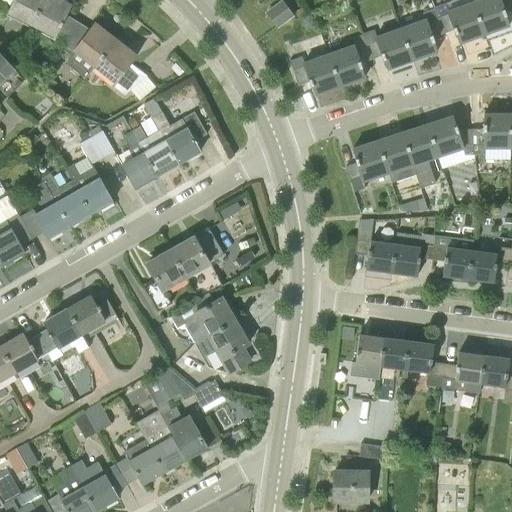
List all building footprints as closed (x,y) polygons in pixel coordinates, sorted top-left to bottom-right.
[(30,27),(43,0),(12,0),(6,14),(30,27)] [(67,15),(71,5),(60,0),(43,0),(30,27),(54,39),(64,48),(79,23),(67,15)] [(460,42),(484,33),(473,2),(472,0),(453,0),(434,7),(444,33),(455,29),(460,42)] [(511,11),(511,0),(479,0),(473,2),(484,33),(509,25),(504,12),(511,11)] [(277,26),(293,14),(283,1),(267,13),(277,26)] [(307,13),(303,7),(295,12),(298,18),(307,13)] [(432,37),(444,33),(434,7),(423,12),(425,20),(401,28),(412,59),(437,51),(432,37)] [(92,69),(115,40),(94,22),(89,30),(79,23),(64,48),(71,54),(68,59),(68,65),(85,79),(92,69)] [(388,68),(412,59),(401,28),(377,37),(374,29),(362,34),(371,59),(383,55),(388,68)] [(359,63),(371,59),(362,34),(351,38),(353,44),(329,54),(340,85),(364,77),(359,63)] [(147,75),(131,63),(136,56),(115,40),(92,69),(114,86),(124,95),(147,75)] [(0,81),(15,68),(2,54),(0,55),(0,81)] [(315,94),(340,85),(329,54),(304,63),(302,57),(290,61),(299,85),(310,81),(315,94)] [(46,76),(41,82),(50,90),(55,83),(46,76)] [(153,117),(180,163),(200,151),(194,141),(207,134),(194,112),(170,125),(162,112),(153,117)] [(484,146),(510,146),(510,114),(484,114),(484,129),(471,129),(471,153),(473,153),(474,155),(484,155),(484,146)] [(471,129),(457,130),(452,116),(428,125),(437,155),(462,147),(465,153),(471,153),(471,129)] [(126,121),(130,129),(137,125),(133,117),(126,121)] [(159,175),(180,163),(153,117),(152,118),(160,131),(147,138),(140,126),(132,130),(159,175)] [(114,152),(102,130),(99,124),(88,130),(91,137),(103,158),(114,152)] [(427,158),(437,155),(428,125),(403,133),(421,188),(435,183),(427,158)] [(32,130),(22,139),(30,147),(40,138),(32,130)] [(135,188),(159,175),(132,130),(123,136),(130,147),(128,148),(133,157),(121,164),(135,188)] [(420,188),(421,188),(403,133),(378,141),(391,182),(415,174),(420,188)] [(91,164),(103,158),(91,137),(79,143),(91,164)] [(363,180),(388,171),(378,141),(353,149),(357,163),(346,167),(354,191),(365,187),(363,180)] [(11,156),(16,167),(25,163),(20,152),(11,156)] [(79,174),(73,164),(65,169),(79,192),(92,213),(113,201),(99,178),(93,167),(79,174)] [(92,213),(79,192),(65,169),(72,181),(59,188),(50,173),(43,177),(46,181),(71,225),(92,213)] [(71,225),(46,181),(43,177),(41,178),(44,182),(32,189),(44,210),(36,214),(33,209),(20,216),(32,238),(44,231),(48,238),(71,225)] [(419,210),(427,210),(423,197),(415,200),(419,210)] [(241,210),(237,201),(219,211),(224,219),(241,210)] [(32,238),(20,216),(20,217),(18,213),(0,222),(0,258),(3,264),(24,252),(20,245),(32,238)] [(502,228),(510,229),(510,218),(503,217),(502,228)] [(395,244),(371,241),(371,231),(358,230),(355,253),(368,255),(366,269),(392,272),(397,236),(396,235),(395,244)] [(432,259),(435,235),(435,236),(422,234),(421,239),(397,236),(392,272),(417,275),(420,257),(432,259)] [(468,278),(473,240),(435,235),(432,259),(444,261),(442,275),(468,278)] [(222,285),(209,263),(194,237),(171,250),(186,276),(199,298),(209,293),(222,285)] [(496,254),(472,251),(473,240),(468,278),(494,281),(497,259),(509,261),(511,249),(497,247),(496,254)] [(163,288),(186,276),(171,250),(147,263),(157,281),(144,288),(158,311),(171,303),(163,288)] [(221,297),(215,301),(209,293),(199,298),(170,316),(172,320),(170,321),(175,331),(184,326),(196,343),(235,320),(221,297)] [(105,296),(95,302),(91,295),(67,309),(79,329),(86,340),(95,335),(91,327),(115,313),(105,296)] [(86,340),(79,329),(67,309),(44,322),(48,330),(38,335),(48,352),(71,338),(80,353),(89,347),(86,340)] [(227,376),(250,361),(242,347),(248,343),(235,320),(196,343),(202,358),(215,351),(219,359),(227,376)] [(38,335),(29,341),(24,333),(0,347),(14,371),(48,352),(38,335)] [(379,376),(380,365),(384,338),(359,334),(355,362),(361,363),(359,373),(379,376)] [(405,368),(409,341),(384,338),(380,365),(405,368)] [(444,364),(432,362),(434,344),(409,341),(405,368),(427,371),(425,385),(441,387),(444,364)] [(0,379),(14,371),(0,347),(0,379)] [(478,393),(484,355),(458,352),(456,365),(444,364),(441,387),(441,388),(478,393)] [(511,377),(507,377),(509,359),(484,355),(478,393),(479,393),(481,382),(505,385),(503,400),(511,400),(511,377)] [(185,400),(197,394),(171,372),(145,386),(169,427),(187,460),(208,449),(190,417),(183,421),(176,409),(171,412),(166,403),(182,394),(185,400)] [(391,401),(394,379),(378,377),(376,399),(391,401)] [(108,425),(96,403),(84,410),(92,423),(97,432),(108,425)] [(244,417),(252,417),(256,411),(252,404),(244,404),(240,411),(244,417)] [(92,423),(84,410),(73,416),(80,429),(92,423)] [(157,434),(148,419),(138,424),(147,441),(166,472),(187,460),(169,427),(157,434)] [(143,485),(166,472),(147,441),(126,453),(128,458),(116,465),(127,485),(139,478),(143,485)] [(28,468),(38,462),(27,442),(16,448),(28,468)] [(384,460),(386,447),(361,443),(359,456),(384,460)] [(16,448),(5,454),(17,474),(28,468),(16,448)] [(127,485),(116,465),(104,472),(98,463),(87,469),(82,461),(71,467),(96,511),(119,499),(115,492),(127,485)] [(95,511),(96,511),(71,467),(58,474),(65,485),(55,491),(58,496),(46,502),(51,511),(95,511)] [(374,496),(381,496),(382,468),(374,468),(374,496)] [(0,495),(4,502),(12,498),(21,493),(7,469),(0,472),(0,495)] [(334,471),(334,500),(368,500),(369,472),(334,471)] [(36,511),(32,504),(19,511),(12,498),(4,502),(3,503),(8,511),(36,511)]
